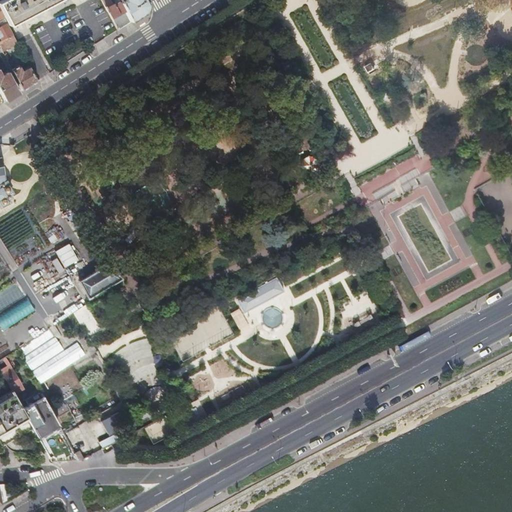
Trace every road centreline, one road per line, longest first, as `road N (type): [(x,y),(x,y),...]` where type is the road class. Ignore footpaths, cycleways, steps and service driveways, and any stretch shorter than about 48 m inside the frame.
road 1 (primary): [(167,511),(511,322)]
road 2 (primary): [(511,301),(190,474)]
road 3 (secondary): [(169,20),(0,127)]
road 4 (residential): [(190,474),(96,473),(62,487)]
